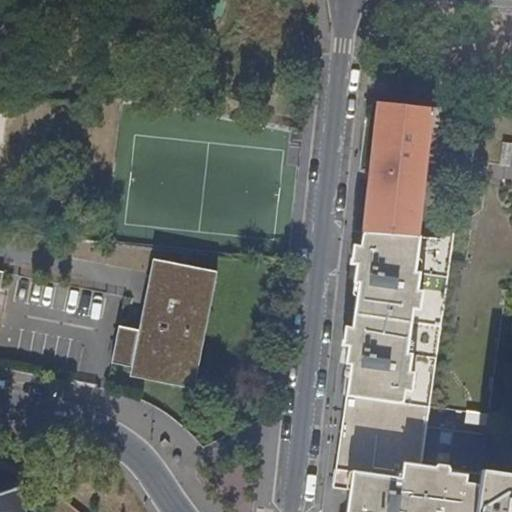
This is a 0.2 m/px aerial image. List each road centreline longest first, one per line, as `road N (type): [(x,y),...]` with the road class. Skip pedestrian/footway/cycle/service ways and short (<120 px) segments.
road 1 (residential): [(349,0),(294,511)]
road 2 (residential): [(178,511),(132,451),(104,432),(0,402)]
